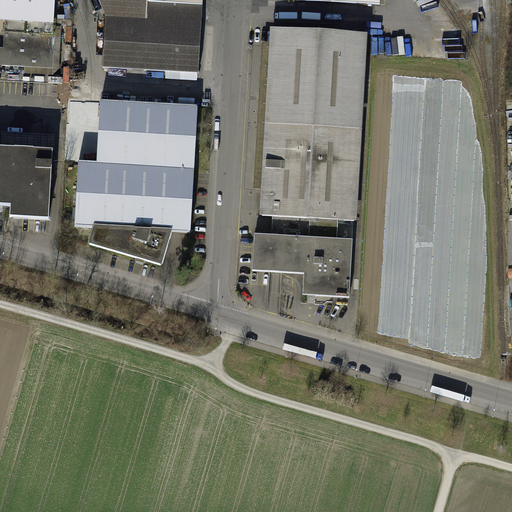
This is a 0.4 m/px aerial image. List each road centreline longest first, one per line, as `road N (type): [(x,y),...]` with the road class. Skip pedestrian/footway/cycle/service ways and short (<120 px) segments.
road 1 (track): [(448,456),(259,398),(222,383),(208,364),(0,305)]
road 2 (residential): [(213,314),(233,0)]
road 3 (residential): [(511,400),(213,314)]
road 4 (residential): [(213,314),(0,250)]
road 5 (unknown): [(53,266),(56,143),(42,123),(0,114)]
road 6 (unknown): [(248,8),(389,15),(403,0)]
